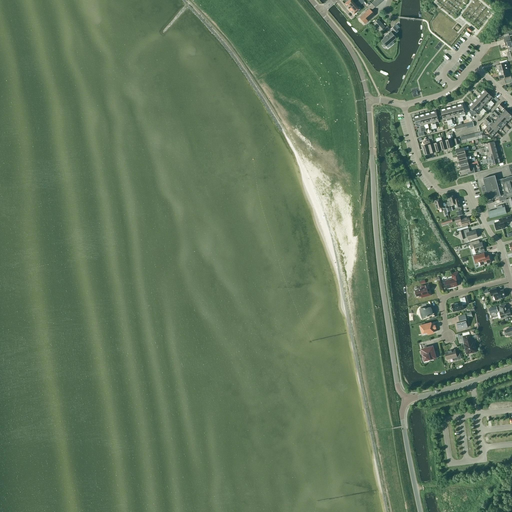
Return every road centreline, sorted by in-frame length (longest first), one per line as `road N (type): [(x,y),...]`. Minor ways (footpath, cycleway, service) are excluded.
road 1 (tertiary): [(404,400),(378,267),(367,100)]
road 2 (residential): [(509,280),(499,241),(464,185),(439,192),(422,170),(403,104)]
